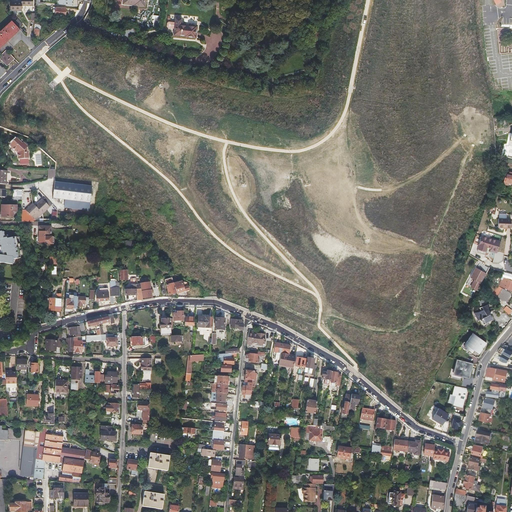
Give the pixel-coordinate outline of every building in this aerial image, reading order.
[(20,0),(9,0),(9,9),(20,9),(20,4),(20,0)] [(50,10),(50,11),(52,12),(51,15),(61,15),(62,7),(52,7),(52,10),(50,10)] [(194,37),(195,31),(196,24),(180,22),(181,17),(175,17),(173,34),(183,35),(183,36),(194,37)] [(0,45),(18,28),(14,24),(10,20),(0,30),(0,45)] [(135,34),(134,31),(132,28),(124,32),(128,38),(135,34)] [(320,31),(314,35),(317,39),(323,34),(323,33),(321,31),(320,31)] [(317,39),(314,35),(308,41),(310,45),(314,42),(317,39)] [(6,50),(0,55),(0,59),(6,65),(13,58),(6,50)] [(18,137),(15,140),(28,148),(28,147),(24,143),(25,143),(22,140),(22,141),(18,137)] [(28,148),(15,140),(12,144),(15,146),(14,148),(13,149),(16,152),(17,151),(19,153),(19,159),(29,159),(28,153),(28,149),(28,148)] [(503,181),(511,183),(511,180),(511,170),(511,173),(505,172),(503,181)] [(53,181),(52,189),(51,197),(88,201),(90,185),(53,181)] [(12,202),(21,202),(21,191),(21,190),(12,190),(12,202)] [(41,199),(35,206),(39,211),(42,213),(49,206),(48,205),(42,199),(41,199)] [(35,206),(32,203),(25,210),(27,212),(21,212),(21,222),(34,222),(34,220),(36,217),(37,218),(42,213),(39,211),(35,206)] [(12,214),(12,213),(16,213),(16,206),(1,206),(1,217),(11,217),(11,214),(12,214)] [(498,218),(497,223),(497,227),(509,228),(510,219),(498,218)] [(53,237),(50,237),(51,227),(39,226),(38,243),(44,243),(53,243),(54,243),(54,238),(53,237)] [(485,238),(482,251),(485,252),(486,250),(487,250),(490,251),(496,253),(497,251),(499,242),(485,238)] [(0,252),(2,253),(8,254),(10,241),(1,239),(0,239),(0,252)] [(476,268),(471,278),(475,280),(471,287),(477,290),(486,275),(482,273),(483,272),(476,268)] [(169,295),(177,293),(174,283),(173,278),(166,280),(169,295)] [(511,281),(506,279),(505,280),(499,285),(500,285),(498,290),(499,291),(501,286),(505,288),(511,290),(511,281)] [(119,296),(119,292),(119,288),(115,288),(115,282),(110,282),(110,296),(119,296)] [(136,284),(136,285),(137,291),(137,301),(143,300),(143,299),(151,297),(150,294),(152,294),(152,290),(150,290),(149,282),(136,284)] [(182,282),(174,283),(177,293),(177,294),(190,291),(189,286),(186,285),(183,286),(182,282)] [(136,285),(131,285),(131,288),(125,288),(125,296),(135,296),(135,291),(137,291),(136,285)] [(499,298),(505,301),(505,302),(510,294),(504,290),(502,288),(501,291),(497,296),(499,298)] [(77,307),(77,298),(78,297),(70,297),(69,294),(66,294),(65,312),(69,313),(70,312),(70,310),(72,310),(72,309),(77,309),(77,307)] [(85,298),(77,298),(77,307),(79,307),(82,307),(82,305),(85,305),(85,298)] [(50,299),(50,305),(49,311),(60,311),(61,300),(50,299)] [(492,319),(488,312),(485,305),(479,308),(481,311),(477,313),(474,313),(477,320),(480,318),(484,324),(487,321),(492,319)] [(511,310),(506,305),(503,309),(509,314),(511,310)] [(183,311),(180,311),(177,311),(177,313),(174,313),(174,322),(185,322),(185,317),(185,315),(183,315),(183,312),(183,311)] [(99,326),(100,325),(101,325),(111,322),(111,324),(114,323),(113,316),(98,320),(99,326)] [(162,319),(162,321),(162,324),(160,324),(161,328),(171,327),(171,330),(173,329),(173,322),(173,316),(170,316),(170,319),(162,319)] [(195,318),(185,317),(185,322),(184,326),(194,326),(195,318)] [(224,319),(224,318),(224,317),(221,317),(220,319),(216,318),(215,330),(224,330),(225,319),(224,319)] [(198,331),(205,332),(211,332),(212,318),(199,318),(198,331)] [(236,330),(239,330),(241,330),(242,325),(241,324),(241,320),(231,319),(231,327),(236,328),(236,330)] [(80,327),(74,328),(68,328),(68,336),(78,335),(80,335),(80,327)] [(253,330),(248,330),(247,341),(249,341),(249,342),(254,343),(258,343),(258,345),(263,346),(263,344),(265,344),(265,339),(263,339),(264,333),(257,333),(257,334),(253,334),(253,332),(253,330)] [(465,345),(477,355),(487,343),(475,333),(465,345)] [(87,337),(86,342),(89,342),(89,339),(107,338),(107,346),(117,347),(117,338),(114,339),(114,335),(104,335),(101,336),(98,336),(87,337)] [(59,341),(53,341),(46,340),(46,350),(56,351),(56,347),(62,348),(62,337),(59,337),(59,341)] [(86,344),(86,342),(87,337),(82,337),(82,341),(78,342),(77,338),(74,338),(74,341),(74,343),(74,352),(82,353),(83,344),(86,344)] [(66,352),(74,352),(74,343),(67,343),(67,351),(66,351),(66,352)] [(283,344),(282,344),(275,343),(273,352),(278,353),(278,354),(276,354),(275,361),(279,362),(283,344)] [(290,345),(283,344),(279,362),(279,365),(293,367),(295,355),(289,354),(290,345)] [(509,360),(510,360),(511,358),(511,354),(511,352),(501,349),(497,354),(509,360)] [(246,351),(248,354),(245,356),(245,358),(249,358),(248,362),(256,363),(257,355),(263,356),(264,353),(246,351)] [(311,354),(308,352),(304,372),(315,375),(317,367),(313,366),(314,360),(313,360),(313,359),(311,359),(311,360),(310,360),(311,354)] [(230,353),(227,353),(225,354),(224,354),(224,364),(233,364),(234,358),(231,358),(231,357),(233,357),(238,357),(238,353),(230,353)] [(192,361),(203,361),(203,357),(203,355),(189,356),(188,356),(186,374),(189,374),(191,374),(192,361)] [(151,370),(151,358),(142,358),(141,363),(140,363),(139,366),(141,366),(141,370),(151,370)] [(298,366),(298,367),(297,369),(301,369),(302,367),(304,368),(306,360),(297,359),(296,366),(298,366)] [(457,359),(453,374),(470,378),(474,363),(457,359)] [(27,360),(22,360),(18,360),(17,369),(27,370),(27,360)] [(72,368),(72,374),(71,381),(72,381),(73,380),(81,380),(82,368),(72,368)] [(493,378),(497,379),(498,373),(501,374),(500,378),(506,379),(507,371),(491,368),(488,369),(484,382),(492,383),(493,378)] [(245,377),(245,382),(248,383),(251,383),(252,383),(252,380),(255,381),(256,374),(254,373),(254,372),(243,370),(242,376),(245,377)] [(330,381),(332,373),(332,372),(323,371),(322,379),(330,381)] [(5,372),(6,383),(8,383),(8,387),(9,387),(9,392),(16,392),(16,373),(9,374),(9,372),(5,372)] [(99,383),(100,375),(100,373),(95,372),(95,375),(92,375),(92,376),(89,376),(89,375),(85,375),(84,383),(96,384),(99,384),(99,383)] [(118,380),(118,378),(118,376),(116,376),(116,372),(108,372),(108,375),(105,375),(105,384),(110,384),(111,383),(116,383),(116,380),(118,380)] [(333,373),(332,373),(330,381),(330,383),(335,384),(335,386),(339,387),(341,376),(338,376),(338,375),(337,375),(337,374),(336,374),(336,373),(333,372),(333,373)] [(217,384),(227,385),(227,377),(217,376),(217,379),(214,379),(214,384),(217,384)] [(55,392),(59,393),(67,393),(68,382),(55,381),(55,392)] [(142,381),(140,381),(137,381),(137,384),(139,384),(139,388),(149,389),(149,390),(150,390),(150,381),(146,381),(146,384),(142,384),(142,381)] [(250,399),(251,387),(251,383),(248,383),(248,387),(243,386),(243,388),(242,388),(241,395),(243,395),(243,398),(250,399)] [(227,390),(227,385),(217,384),(214,384),(213,384),(213,392),(226,394),(226,393),(228,393),(228,390),(227,390)] [(499,394),(499,391),(506,392),(507,385),(500,384),(500,385),(496,385),(492,384),(491,390),(490,390),(490,392),(488,392),(487,397),(499,399),(500,394),(499,394)] [(107,386),(107,390),(107,395),(109,395),(109,393),(113,393),(117,393),(118,386),(109,385),(109,386),(107,386)] [(453,395),(454,395),(456,396),(453,404),(453,405),(461,408),(466,389),(456,387),(455,390),(454,390),(453,395)] [(226,399),(226,394),(213,392),(212,392),(211,401),(224,403),(225,399),(226,399)] [(447,403),(453,404),(456,396),(454,395),(453,395),(450,394),(448,400),(447,403)] [(37,406),(38,401),(38,396),(26,395),(26,405),(37,406)] [(348,410),(351,396),(346,395),(344,407),(342,406),(341,414),(343,414),(342,417),(347,417),(348,410)] [(351,395),(351,396),(348,410),(353,411),(354,403),(358,404),(359,396),(351,395)] [(491,415),(492,415),(495,401),(486,398),(485,401),(482,413),(487,414),(491,415)] [(296,410),(297,410),(297,408),(299,401),(293,400),(292,406),(291,406),(290,409),(292,409),(296,410)] [(314,414),(315,408),(316,402),(307,400),(305,412),(314,414)] [(149,420),(149,402),(138,402),(138,409),(143,409),(143,420),(149,420)] [(106,414),(108,414),(111,414),(111,412),(117,412),(117,404),(106,403),(106,414)] [(213,410),(218,410),(219,410),(219,412),(224,412),(224,411),(227,411),(227,404),(212,403),(212,406),(214,406),(213,410)] [(361,419),(366,420),(372,421),(374,411),(362,409),(361,419)] [(51,415),(49,415),(47,415),(47,418),(46,418),(45,423),(48,423),(48,425),(52,425),(53,413),(51,413),(51,415)] [(215,421),(223,422),(225,422),(226,422),(226,419),(226,417),(227,414),(216,413),(215,416),(213,416),(213,419),(215,419),(215,421)] [(489,423),(491,415),(487,414),(482,413),(481,421),(489,423)] [(376,428),(380,428),(384,429),(385,420),(378,419),(376,428)] [(449,428),(450,422),(439,419),(439,421),(438,421),(438,420),(437,419),(436,425),(437,426),(449,428)] [(461,421),(461,420),(459,419),(459,421),(454,420),(454,419),(451,428),(457,429),(458,426),(460,427),(461,421)] [(386,430),(390,431),(394,432),(395,422),(387,420),(386,430)] [(223,422),(215,421),(214,431),(224,432),(225,422),(223,422)] [(142,434),(142,430),(142,425),(132,425),(132,434),(142,434)] [(107,442),(108,442),(110,442),(110,441),(115,441),(116,432),(111,432),(111,427),(101,426),(100,440),(107,441),(107,442)] [(307,426),(307,429),(307,432),(310,432),(310,440),(321,441),(322,429),(321,429),(321,426),(307,426)] [(1,429),(1,431),(7,431),(7,440),(20,441),(19,471),(21,471),(25,431),(21,430),(21,437),(14,437),(15,430),(1,429)] [(33,448),(37,448),(39,432),(25,431),(21,471),(21,477),(30,478),(33,448)] [(224,432),(214,431),(214,438),(223,439),(224,432)] [(488,445),(489,439),(490,433),(478,431),(476,443),(488,445)] [(62,472),(66,473),(69,474),(69,472),(73,473),(72,477),(60,474),(59,481),(69,482),(80,483),(85,451),(61,447),(62,435),(39,432),(37,448),(35,459),(59,462),(60,457),(65,458),(62,472)] [(280,445),(280,440),(280,435),(268,434),(268,444),(280,445)] [(214,440),(214,444),(214,448),(223,449),(224,441),(214,440)] [(407,452),(408,442),(395,440),(393,450),(407,452)] [(415,443),(408,442),(407,452),(411,452),(410,455),(418,455),(420,441),(415,441),(415,443)] [(239,453),(240,453),(241,453),(240,458),(253,459),(254,446),(240,445),(239,453)] [(435,446),(430,445),(425,445),(424,455),(433,456),(434,451),(435,446)] [(350,453),(350,451),(351,448),(338,446),(337,457),(354,460),(355,453),(350,453)] [(384,461),(385,459),(385,456),(391,457),(391,452),(392,447),(383,446),(380,461),(384,461)] [(470,456),(472,457),(480,458),(482,450),(474,448),(473,452),(471,451),(470,456)] [(438,451),(434,451),(433,456),(433,460),(441,460),(448,462),(450,453),(443,451),(443,452),(441,451),(441,450),(438,450),(438,451)] [(92,453),(91,457),(90,462),(98,464),(100,455),(95,454),(93,453),(92,453)] [(148,468),(158,469),(168,471),(170,456),(151,453),(148,468)] [(472,457),(469,469),(479,471),(480,466),(479,466),(480,461),(480,458),(472,457)] [(129,459),(128,464),(128,469),(132,470),(132,475),(138,475),(139,460),(129,459)] [(111,468),(111,469),(115,469),(115,468),(116,468),(116,460),(109,460),(108,467),(111,468)] [(209,466),(211,466),(210,468),(212,468),(211,470),(221,471),(222,461),(210,460),(209,461),(209,466)] [(235,476),(236,476),(243,476),(244,476),(245,472),(240,471),(241,465),(245,465),(246,461),(237,460),(235,476)] [(308,469),(314,470),(319,470),(319,460),(309,460),(308,469)] [(42,479),(43,473),(44,467),(38,466),(37,470),(34,469),(34,478),(42,479)] [(476,484),(477,484),(478,481),(475,480),(475,478),(477,479),(478,474),(484,475),(484,472),(479,471),(469,469),(466,482),(476,484)] [(225,474),(213,473),(212,473),(211,478),(213,478),(212,487),(223,488),(225,474)] [(235,478),(234,488),(236,488),(236,489),(239,489),(239,488),(241,488),(241,490),(242,490),(242,488),(242,489),(243,476),(236,476),(235,478)] [(95,490),(96,496),(96,503),(97,505),(102,505),(102,503),(105,503),(109,503),(109,490),(108,490),(107,485),(117,485),(117,478),(108,478),(107,484),(102,484),(102,487),(102,489),(100,489),(100,490),(98,490),(95,490)] [(447,483),(441,482),(434,481),(433,487),(445,489),(447,483)] [(303,488),(303,491),(303,494),(304,494),(304,502),(315,502),(315,484),(304,484),(304,488),(303,488)] [(54,489),(54,494),(54,498),(60,498),(59,497),(64,497),(64,489),(54,489)] [(323,499),(327,499),(332,500),(332,491),(324,490),(323,499)] [(162,509),(163,502),(164,494),(145,492),(142,506),(162,509)] [(401,506),(402,503),(402,499),(404,499),(405,495),(401,495),(401,493),(393,492),(393,494),(388,493),(387,503),(392,504),(391,506),(398,506),(398,505),(401,506)] [(466,511),(474,511),(476,508),(477,501),(477,498),(463,495),(455,494),(454,505),(463,508),(464,503),(469,504),(466,511)] [(87,495),(80,495),(79,507),(81,507),(88,507),(87,495)] [(445,497),(439,496),(433,495),(431,508),(443,509),(445,497)] [(496,507),(495,511),(505,511),(506,504),(504,504),(505,499),(498,499),(497,507),(496,507)] [(16,502),(15,503),(15,504),(10,504),(10,511),(15,511),(19,511),(26,511),(27,510),(31,510),(31,503),(24,502),(24,501),(23,500),(22,500),(21,501),(21,502),(16,502)]
